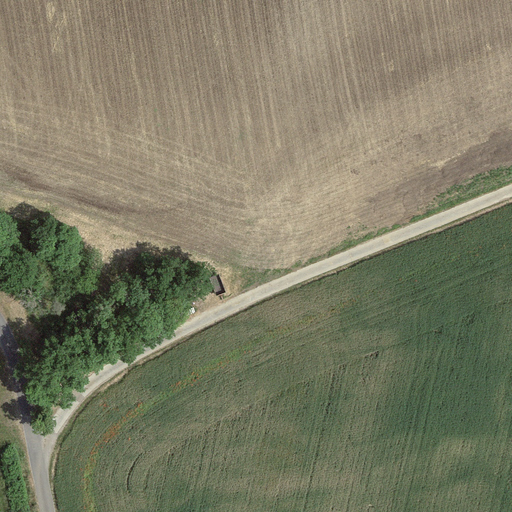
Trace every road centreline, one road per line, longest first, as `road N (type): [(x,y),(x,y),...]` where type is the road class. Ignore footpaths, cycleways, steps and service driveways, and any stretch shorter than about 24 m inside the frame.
road 1 (track): [(33,454),(86,388),(118,364),(243,298),(511,190)]
road 2 (unclassified): [(0,325),(47,511)]
